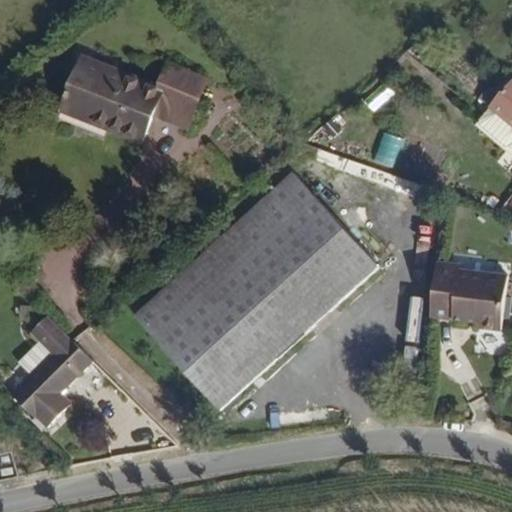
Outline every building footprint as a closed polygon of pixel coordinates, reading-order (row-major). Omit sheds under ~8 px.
[(186,121),(203,74),(164,59),(156,80),(79,51),(60,103),(142,134),(152,108),(186,121)] [(511,77),(510,76),(486,105),(511,126),(511,77)] [(219,402),(375,262),(290,168),(134,309),(219,402)] [(485,327),(497,273),(450,263),(451,258),(428,254),(417,305),(463,315),(462,322),(485,327)] [(62,402),(50,390),(84,359),(63,335),(1,389),(24,415),(27,412),(38,424),(62,402)]
